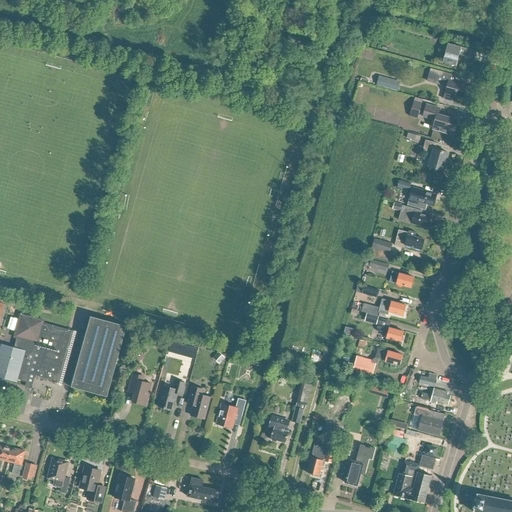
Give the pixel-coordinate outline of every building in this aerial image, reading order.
[(474,59),(476,51),(447,43),(442,62),(455,66),(459,54),(474,59)] [(463,98),(467,85),(453,81),(455,75),(435,70),(432,81),(447,85),(445,93),(463,98)] [(397,91),(400,81),(379,76),(376,85),(397,91)] [(417,119),(422,103),(413,100),(409,117),(417,119)] [(439,109),(439,108),(426,104),(423,116),(435,120),(432,129),(453,135),(457,120),(437,114),(439,108),(439,109)] [(408,133),(407,138),(419,141),(421,137),(408,133)] [(443,171),(448,153),(435,150),(437,143),(425,140),(422,151),(432,154),(428,167),(443,171)] [(410,192),(412,184),(399,180),(396,188),(410,192)] [(407,205),(425,210),(427,205),(433,206),(436,196),(421,191),(421,190),(411,188),(407,205)] [(430,217),(420,214),(421,210),(394,202),(392,209),(401,212),(399,220),(427,228),(430,217)] [(408,233),(398,231),(394,245),(404,248),(404,246),(421,251),(423,240),(414,237),(416,233),(408,231),(408,233)] [(387,261),(392,243),(374,238),(369,256),(387,261)] [(387,272),(389,264),(367,258),(365,265),(369,266),(368,267),(387,272)] [(411,288),(414,278),(393,272),(390,282),(411,288)] [(379,290),(363,286),(361,293),(376,297),(377,298),(379,290)] [(391,302),(381,299),(377,298),(376,297),(372,310),(388,315),(389,312),(403,316),(406,305),(392,301),(391,302)] [(76,334),(70,333),(71,331),(43,323),(43,320),(22,314),(16,336),(18,337),(15,348),(1,344),(0,346),(0,377),(17,382),(18,379),(26,381),(25,385),(32,387),(35,375),(57,381),(56,383),(62,384),(108,397),(127,326),(91,316),(86,335),(77,332),(76,334)] [(376,324),(378,317),(369,315),(367,322),(376,324)] [(401,342),(404,332),(389,328),(391,321),(379,318),(376,331),(387,334),(386,338),(401,342)] [(358,347),(365,349),(367,341),(360,339),(358,347)] [(197,350),(171,342),(168,352),(194,360),(197,350)] [(399,366),(402,355),(377,348),(375,357),(372,360),(356,356),(353,369),(372,374),(376,361),(379,359),(385,360),(385,362),(399,366)] [(216,353),(212,357),(219,363),(224,357),(222,355),(218,351),(216,353)] [(261,359),(253,357),(251,364),(259,366),(261,359)] [(498,376),(506,364),(500,360),(492,372),(498,376)] [(144,377),(133,374),(132,376),(127,375),(125,385),(129,386),(128,392),(134,394),(132,402),(146,406),(151,384),(143,382),(144,377)] [(434,387),(436,380),(421,376),(419,383),(434,387)] [(182,394),(185,383),(175,380),(173,389),(163,386),(158,406),(172,410),(176,393),(182,394)] [(307,405),(311,385),(301,383),(291,422),(300,424),(303,410),(304,410),(305,405),(307,405)] [(373,383),(371,391),(389,397),(391,389),(373,383)] [(204,419),(210,397),(201,395),(203,389),(192,387),(187,404),(193,406),(190,415),(204,419)] [(450,396),(447,395),(447,392),(434,389),(432,395),(422,393),(421,399),(431,401),(431,402),(437,404),(438,401),(448,404),(450,396)] [(242,416),(246,400),(238,398),(235,408),(222,404),(216,424),(232,428),(235,414),(242,416)] [(440,435),(443,421),(428,417),(430,411),(416,407),(414,414),(412,423),(412,426),(413,428),(415,429),(419,430),(440,435)] [(285,443),(288,432),(286,432),(288,424),(279,421),(280,418),(271,415),(268,426),(273,428),(270,438),(272,439),(272,440),(276,442),(276,440),(285,443)] [(392,424),(408,427),(409,422),(393,418),(392,424)] [(353,436),(345,433),(338,457),(346,460),(353,436)] [(404,452),(408,438),(393,434),(389,448),(404,452)] [(330,439),(326,455),(333,457),(338,441),(330,439)] [(8,461),(11,448),(0,444),(0,465),(2,460),(8,461)] [(323,462),(326,453),(327,447),(314,444),(312,454),(313,454),(308,473),(319,476),(323,462)] [(434,456),(436,448),(428,446),(426,453),(434,456)] [(11,448),(8,461),(14,463),(12,473),(19,475),(25,451),(11,448)] [(358,486),(367,451),(359,449),(355,462),(351,460),(345,483),(358,486)] [(419,464),(419,466),(431,469),(432,465),(433,465),(435,458),(422,455),(419,464)] [(66,493),(70,478),(64,477),(68,462),(53,459),(48,477),(54,479),(53,486),(60,488),(60,491),(66,493)] [(404,460),(400,474),(399,473),(393,495),(410,500),(416,478),(416,477),(413,477),(415,471),(417,472),(419,466),(419,464),(404,460)] [(34,477),(37,465),(26,463),(22,478),(31,480),(32,477),(34,477)] [(102,504),(106,487),(104,486),(107,475),(101,473),(102,471),(85,467),(80,488),(88,490),(86,500),(102,504)] [(416,478),(410,500),(424,503),(431,475),(417,472),(416,478)] [(121,511),(122,511),(133,511),(136,501),(129,499),(135,479),(120,475),(114,497),(123,499),(124,501),(121,511)] [(216,503),(219,490),(202,487),(203,480),(191,478),(187,496),(216,503)] [(164,500),(167,488),(156,485),(152,497),(164,500)] [(511,511),(511,501),(477,494),(476,499),(474,498),(472,507),(474,508),(473,511),(474,511),(511,511)]
